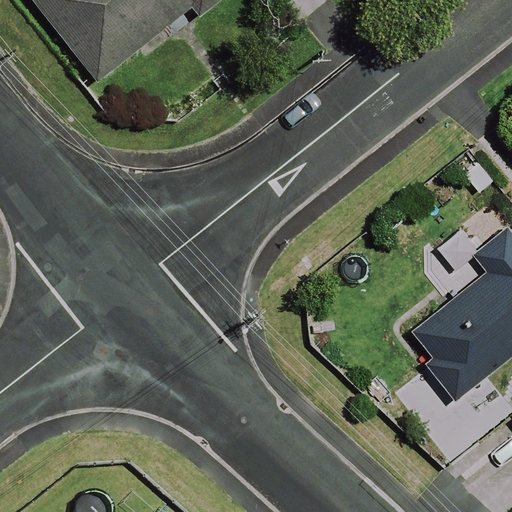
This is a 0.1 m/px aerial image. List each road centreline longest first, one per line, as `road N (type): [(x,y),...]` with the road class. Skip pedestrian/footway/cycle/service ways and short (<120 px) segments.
road 1 (residential): [(124,296),(491,0)]
road 2 (residential): [(344,511),(124,296)]
road 3 (residential): [(124,296),(0,138)]
road 4 (residential): [(0,392),(124,296)]
